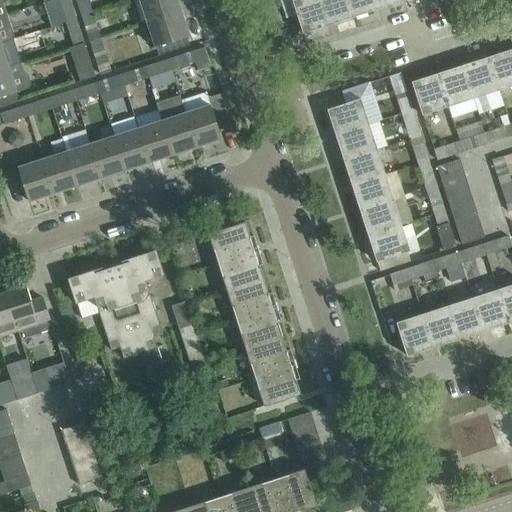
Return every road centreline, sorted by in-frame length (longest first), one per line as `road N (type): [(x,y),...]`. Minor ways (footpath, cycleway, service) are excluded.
road 1 (unclassified): [(384,511),(273,165)]
road 2 (unknown): [(32,242),(77,376),(71,389),(29,409),(49,496)]
road 3 (unclassified): [(0,252),(273,165)]
road 4 (unclassified): [(245,80),(385,36),(446,45),(511,24)]
road 5 (unknown): [(345,390),(511,332)]
